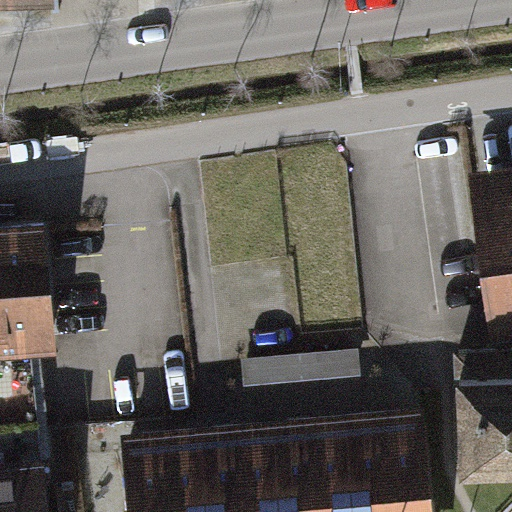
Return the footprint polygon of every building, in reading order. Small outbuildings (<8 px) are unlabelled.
[(511,187),(478,192),(496,326),(511,323),(511,187)] [(0,456),(41,452),(31,348),(64,346),(53,215),(0,219),(0,456)] [(511,343),(462,345),(466,466),(511,464),(511,343)] [(246,380),(362,369),(360,345),(244,355),(246,380)] [(425,511),(416,400),(338,407),(346,511),(425,511)] [(346,511),(338,407),(264,414),(272,511),(346,511)] [(272,511),(264,414),(189,421),(196,511),(272,511)] [(122,511),(196,511),(189,421),(116,427),(122,511)] [(0,511),(50,511),(43,451),(41,452),(0,456),(0,511)]
